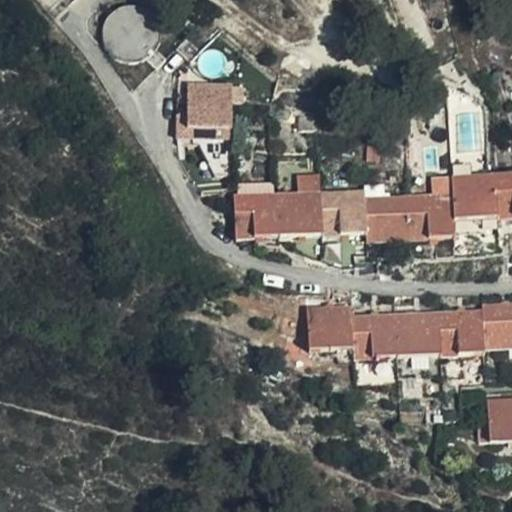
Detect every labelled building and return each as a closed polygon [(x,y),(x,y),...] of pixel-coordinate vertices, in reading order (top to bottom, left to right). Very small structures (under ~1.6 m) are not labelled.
[(155,71),(162,62),(154,53),(158,45),(160,39),(158,29),(152,19),(144,13),(135,10),(126,10),(116,14),(110,18),(105,25),(102,36),(103,43),(107,52),(114,59),(123,64),(132,65),(139,65),(146,62),(155,71)] [(192,63),(201,55),(186,43),(177,53),(191,65),(192,63)] [(230,132),(231,89),(187,88),(187,131),(230,132)] [(275,121),(275,136),(286,136),(286,121),(275,121)] [(246,148),(248,134),(240,133),(239,148),(246,148)] [(364,195),(319,197),(278,198),(272,199),(238,200),(233,200),(235,243),(366,239),(366,244),(453,240),(453,223),(511,221),(511,179),(451,181),(451,199),(384,202),(365,203),(364,195)] [(364,183),(364,195),(365,203),(384,202),(384,182),(364,183)] [(238,200),(272,199),(272,185),(238,186),(238,200)] [(278,198),(319,197),(319,188),(278,190),(278,198)] [(363,296),(353,295),(352,308),(362,309),(363,296)] [(511,349),(511,307),(481,308),(481,315),(352,320),(351,310),(306,313),(308,354),(353,352),(353,362),(483,356),(483,350),(511,349)] [(302,378),(305,368),(294,366),(291,377),(302,378)] [(476,447),(507,445),(511,445),(511,403),(486,404),(486,419),(476,419),(476,447)]
